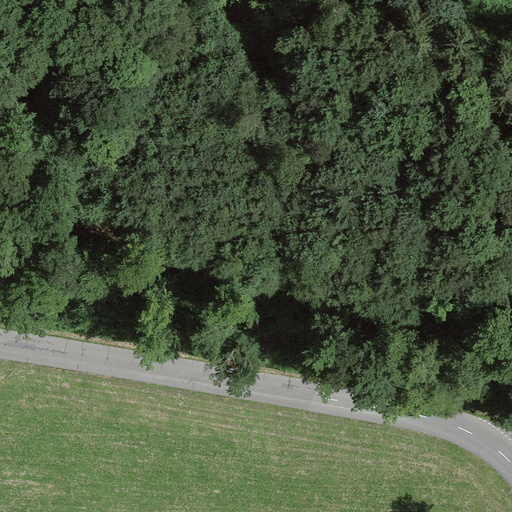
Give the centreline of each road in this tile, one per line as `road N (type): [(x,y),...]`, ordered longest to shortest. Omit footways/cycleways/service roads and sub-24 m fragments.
road 1 (unclassified): [(0,344),(427,417),(478,437),(511,463)]
road 2 (track): [(0,208),(74,217),(483,329)]
road 3 (track): [(364,0),(511,34)]
